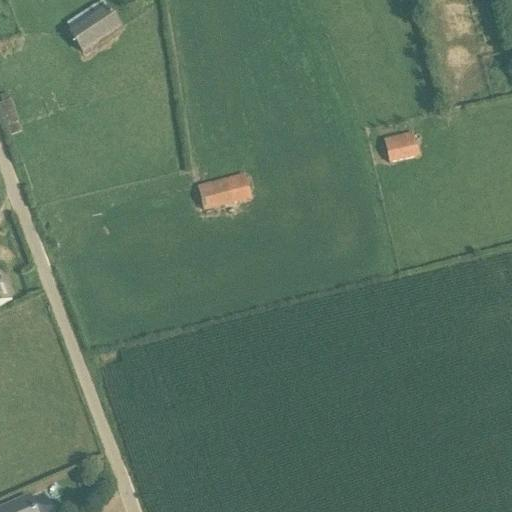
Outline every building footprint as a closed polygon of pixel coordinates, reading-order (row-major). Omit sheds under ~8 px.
[(108,11),(70,36),(82,54),(120,30),(108,11)] [(414,136),(384,143),(389,165),(419,158),(414,136)] [(245,178),(198,190),(204,212),(251,200),(245,178)] [(0,310),(14,305),(2,274),(0,274),(0,310)] [(35,511),(29,499),(0,511),(35,511)]
